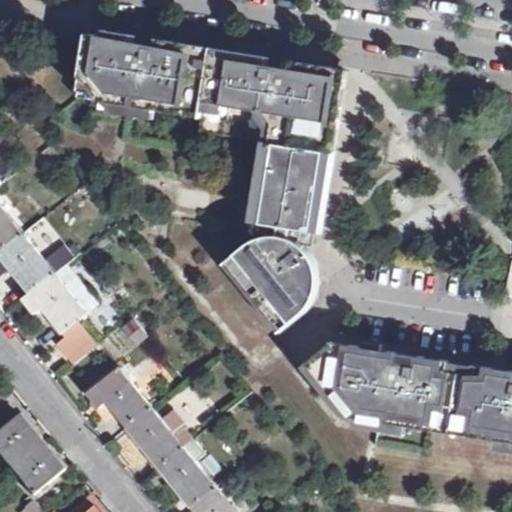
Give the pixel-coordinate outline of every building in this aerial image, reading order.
[(89,32),(79,96),(269,126),(254,220),(283,225),(296,227),(320,231),(346,71),(299,63),(298,70),(269,66),(271,59),(159,41),(158,48),(129,43),(130,36),(106,33),(106,35),(89,32)] [(0,252),(25,232),(0,201),(0,252)] [(283,225),(281,233),(290,235),(294,237),(296,227),(283,225)] [(0,252),(31,291),(56,271),(25,232),(0,252)] [(255,238),(232,257),(288,325),(313,306),(319,295),(322,283),(321,267),(314,253),(303,242),(294,237),(290,235),(281,233),(270,233),(255,238)] [(67,263),(56,271),(31,291),(24,297),(37,313),(44,308),(65,333),(101,305),(67,263)] [(127,326),(142,343),(149,337),(135,320),(127,326)] [(84,324),(60,342),(76,362),(99,343),(84,324)] [(332,344),(305,366),(343,413),(511,439),(511,372),(422,358),(421,365),(399,361),(400,355),(332,344)] [(109,402),(130,427),(154,407),(122,367),(90,392),(102,407),(109,402)] [(130,427),(161,466),(186,445),(176,434),(185,427),(188,424),(177,410),(165,420),(154,407),(130,427)] [(0,453),(12,468),(43,443),(21,416),(0,433),(0,453)] [(185,427),(176,434),(186,445),(194,439),(185,427)] [(135,474),(149,465),(128,432),(115,439),(135,474)] [(161,466),(193,505),(218,485),(197,459),(206,453),(194,439),(186,445),(161,466)] [(43,443),(12,468),(35,495),(67,470),(43,443)] [(198,511),(239,511),(218,485),(193,505),(198,511)] [(26,509),(28,511),(42,511),(35,502),(26,509)]
